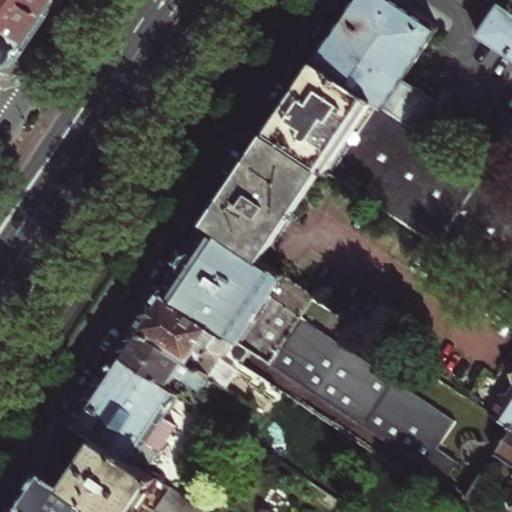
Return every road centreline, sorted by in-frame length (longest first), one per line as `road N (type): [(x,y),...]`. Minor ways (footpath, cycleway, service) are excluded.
road 1 (tertiary): [(0,474),(324,0)]
road 2 (primary): [(172,1),(0,259)]
road 3 (primary): [(39,254),(207,0)]
road 4 (primary): [(172,1),(90,88),(0,218)]
road 5 (tertiary): [(93,0),(15,116)]
